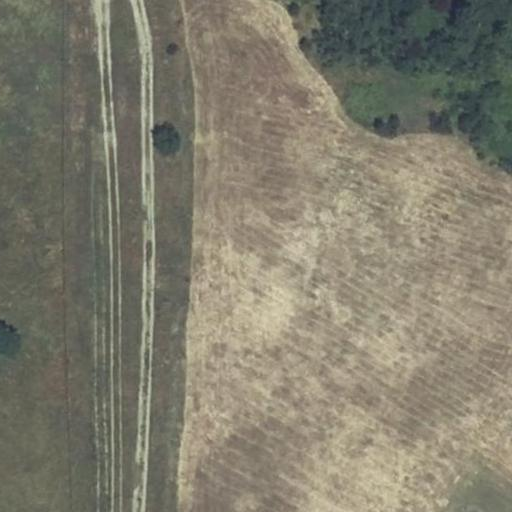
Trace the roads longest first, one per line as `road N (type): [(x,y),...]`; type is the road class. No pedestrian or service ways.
road 1 (track): [(138,511),(150,33),(142,0)]
road 2 (track): [(106,0),(114,511)]
